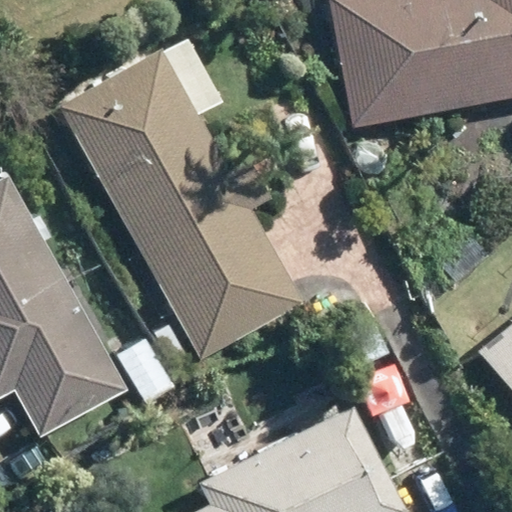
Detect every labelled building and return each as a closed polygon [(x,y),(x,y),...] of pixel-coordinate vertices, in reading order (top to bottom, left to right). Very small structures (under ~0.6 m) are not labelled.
[(511,94),(511,0),(320,0),(339,121),(511,94)] [(46,102),(166,317),(147,327),(163,357),(182,346),(189,357),(289,301),(183,111),(207,98),(171,32),(137,51),(46,102)] [(0,393),(6,390),(31,434),(118,385),(0,174),(0,393)] [(447,280),(481,248),(451,218),(418,249),(447,280)] [(511,407),(511,313),(466,351),(511,407)] [(171,378),(137,333),(105,357),(140,402),(171,378)] [(176,511),(382,511),(391,508),(361,447),(340,405),(192,478),(202,499),(176,511)]
